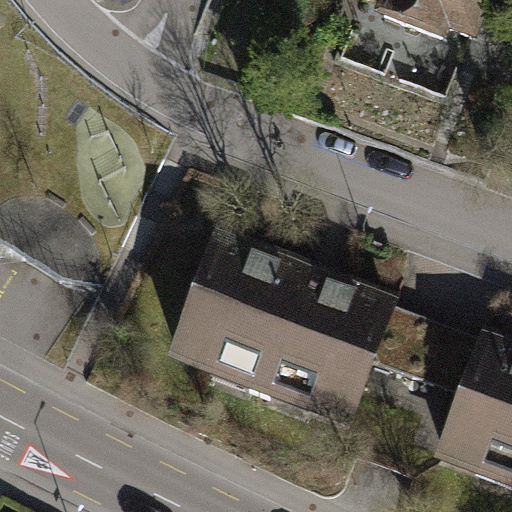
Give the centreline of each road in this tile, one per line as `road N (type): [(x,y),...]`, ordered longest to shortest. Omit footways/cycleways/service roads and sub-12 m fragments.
road 1 (residential): [(511,231),(201,109),(97,44),(60,0)]
road 2 (secondary): [(0,417),(191,511)]
